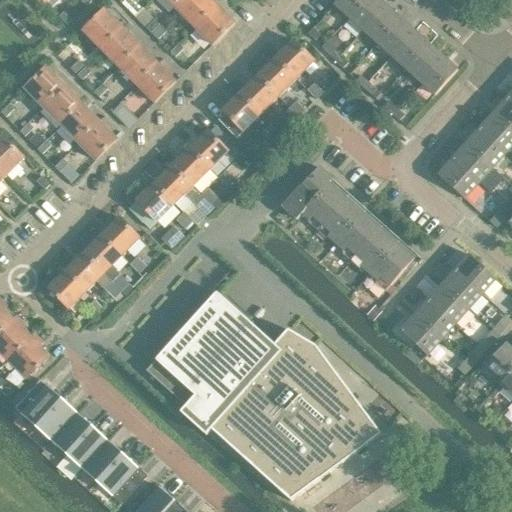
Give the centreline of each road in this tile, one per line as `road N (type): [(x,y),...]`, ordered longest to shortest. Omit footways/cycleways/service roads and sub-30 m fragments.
road 1 (unclassified): [(511,499),(229,238),(204,240),(109,339),(71,338)]
road 2 (residential): [(23,280),(33,258),(295,0)]
road 3 (residential): [(71,338),(79,370),(233,511)]
road 4 (residential): [(511,266),(399,169)]
road 5 (residential): [(399,169),(494,61)]
